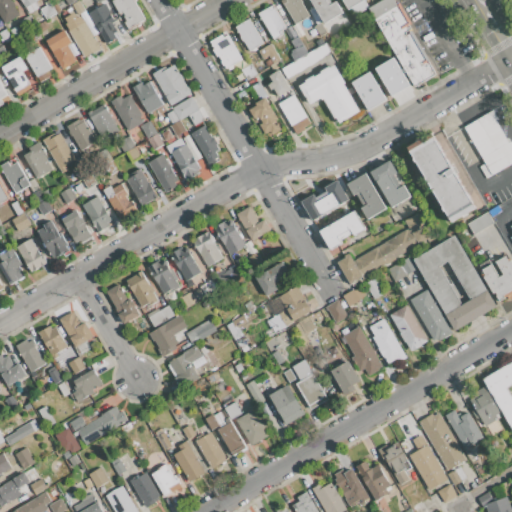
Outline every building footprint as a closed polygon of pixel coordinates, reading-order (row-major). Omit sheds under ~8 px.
[(9,0),(19,15),(5,24),(0,15),(0,0),(9,0)] [(38,0),(35,2),(39,8),(29,13),(26,7),(24,8),(19,0),(38,0)] [(79,0),(85,11),(78,15),(71,4),(79,0)] [(133,0),(144,19),(128,28),(124,22),(126,21),(123,16),(125,15),(122,11),(119,13),(112,1),(113,0),(133,0)] [(283,4),(287,2),(286,0),(300,0),(309,15),(295,24),(283,4)] [(309,0),(325,0),(329,5),(336,1),(343,12),(324,23),(309,0)] [(341,0),(363,0),(368,6),(353,15),(349,7),(347,8),(341,0)] [(434,74),(413,86),(367,8),(380,0),(393,0),(396,4),(398,2),(409,21),(406,23),(428,60),(427,61),(434,74)] [(40,9),(50,3),(56,13),(46,19),(40,9)] [(88,13),(104,3),(114,21),(112,23),(114,27),(111,29),(116,38),(106,44),(88,13)] [(258,13),(274,5),(286,27),(278,31),(280,35),(272,40),(258,13)] [(240,35),(235,27),(249,18),(263,43),(249,51),(244,42),(241,41),(240,38),(240,35)] [(67,29),(85,19),(102,48),(84,58),(67,29)] [(49,27),(38,34),(34,27),(45,21),(49,27)] [(10,30),(17,26),(22,33),(14,38),(10,30)] [(34,27),(38,34),(40,37),(34,41),(27,31),(34,27)] [(5,43),(0,34),(0,32),(6,29),(12,39),(5,43)] [(46,40),(64,29),(72,43),(68,45),(75,57),(73,59),(75,62),(63,69),(46,40)] [(210,41),(222,34),(223,37),(227,35),(241,59),(225,68),(218,56),(216,57),(212,50),(214,48),(210,41)] [(258,51),(271,44),(279,60),(272,64),(268,56),(262,59),(258,51)] [(292,58),(294,62),(282,67),(285,75),(330,56),(326,44),(292,58)] [(23,55),(32,50),(33,51),(39,47),(52,69),(49,70),(51,75),(40,82),(37,77),(23,55)] [(1,67),(19,56),(27,68),(21,72),(31,88),(19,96),(1,67)] [(373,68),(392,57),(408,85),(389,96),(373,68)] [(240,69),(251,63),(257,74),(246,80),(240,69)] [(179,74),(180,74),(182,76),(183,77),(183,79),(183,81),(187,87),(188,87),(189,88),(189,89),(189,90),(189,91),(190,93),(171,105),(152,74),(165,66),(166,69),(173,65),(179,74)] [(298,86),(305,82),(304,80),(313,74),(314,77),(320,73),(319,71),(328,66),(330,68),(335,65),(361,110),(338,124),(335,119),(334,120),(322,98),(310,105),(298,86)] [(290,89),(278,96),(274,89),(271,90),(268,84),(272,82),(269,76),(278,70),(290,89)] [(350,82),(368,71),(385,99),(367,110),(350,82)] [(162,105),(148,113),(132,87),(141,81),(143,85),(148,82),(162,105)] [(259,100),(251,86),(258,81),(267,96),(264,98),(277,119),(275,121),(280,130),(272,135),(270,131),(264,134),(259,125),(262,123),(259,117),(254,120),(248,110),(256,105),(255,103),(259,100)] [(0,105),(8,102),(0,83),(0,105)] [(278,104),(294,94),(310,123),(302,127),(304,130),(296,135),(278,104)] [(143,122),(129,131),(110,101),(120,95),(122,99),(129,95),(141,115),(139,116),(143,122)] [(191,96),(198,109),(188,115),(179,120),(173,110),(172,108),(191,96)] [(104,104),(119,130),(103,140),(87,112),(91,110),(92,111),(104,104)] [(198,109),(204,119),(194,125),(188,115),(198,109)] [(179,120),(172,124),(166,114),(173,110),(179,120)] [(511,161),(485,178),(477,166),(484,162),(462,127),(490,110),(495,119),(494,120),(505,138),(506,137),(508,141),(509,140),(510,140),(511,141),(511,142),(511,161)] [(66,127),(79,119),(80,121),(83,119),(96,141),(80,151),(66,127)] [(179,120),(186,130),(176,136),(170,126),(172,124),(179,120)] [(147,139),(140,127),(149,121),(157,133),(147,139)] [(190,133),(204,125),(211,137),(213,136),(217,143),(215,144),(219,150),(215,152),(220,160),(210,166),(190,133)] [(42,140),(52,133),(54,136),(60,133),(75,159),(65,165),(68,170),(62,173),(42,140)] [(163,145),(154,150),(147,139),(157,133),(163,145)] [(407,147),(431,133),(474,209),(450,222),(407,147)] [(182,138),(188,135),(195,145),(189,149),(182,138)] [(129,136),(135,146),(124,152),(118,142),(129,136)] [(181,137),(199,168),(195,170),(197,173),(186,180),(166,146),(181,137)] [(52,169),(37,178),(23,155),(31,151),(29,147),(38,142),(46,154),(44,155),(52,169)] [(162,153),(166,158),(172,167),(170,168),(177,181),(174,182),(176,185),(165,192),(147,163),(162,153)] [(410,196),(391,207),(370,172),(390,160),(398,173),(390,178),(396,189),(403,184),(410,196)] [(28,185),(16,193),(0,167),(0,165),(7,161),(10,166),(17,162),(29,181),(34,178),(40,188),(33,193),(28,185)] [(126,179),(132,175),(130,173),(138,168),(139,171),(141,169),(157,196),(142,205),(126,179)] [(385,208),(367,219),(360,207),(363,205),(363,206),(367,204),(365,201),(361,203),(356,194),(353,195),(347,184),(365,173),(385,208)] [(349,200),(313,221),(301,202),(313,195),(315,197),(326,191),(324,187),(337,180),(349,200)] [(0,183),(9,199),(0,203),(0,183)] [(121,183),(128,194),(125,196),(128,201),(131,199),(136,209),(120,219),(102,190),(110,186),(112,189),(121,183)] [(46,199),(37,205),(30,194),(33,193),(40,188),(46,199)] [(60,193),(69,188),(75,199),(66,204),(60,193)] [(82,205),(97,196),(111,220),(107,222),(108,225),(98,232),(82,205)] [(43,215),(37,205),(46,199),(52,209),(43,215)] [(24,212),(18,215),(11,204),(17,200),(20,206),(24,212)] [(29,209),(24,212),(20,206),(25,203),(29,209)] [(236,214),(250,206),(259,222),(264,219),(271,231),(251,241),(236,214)] [(365,230),(354,236),(352,232),(339,240),(341,243),(330,249),(319,230),(353,210),(365,230)] [(61,220),(76,211),(90,234),(89,234),(91,237),(81,243),(79,240),(75,242),(61,220)] [(473,235),(467,224),(487,212),(493,223),(473,235)] [(12,220),(24,213),(31,224),(19,232),(12,220)] [(421,242),(422,243),(414,247),(414,246),(394,258),(395,259),(386,264),(386,263),(370,272),(370,274),(362,279),(361,277),(350,284),(336,262),(349,255),(353,261),(408,228),(405,221),(418,213),(432,235),(421,242)] [(233,224),(245,246),(230,255),(214,227),(224,221),(225,223),(226,222),(226,221),(227,220),(228,220),(230,219),(231,220),(232,221),(233,222),(233,223),(233,224)] [(37,231),(44,226),(43,224),(50,220),(61,239),(63,238),(67,245),(65,246),(67,249),(54,258),(37,231)] [(222,258),(207,267),(192,240),(207,231),(222,258)] [(413,259),(423,253),(429,249),(455,235),(495,307),(453,330),(413,259)] [(16,247),(29,238),(45,263),(32,272),(16,247)] [(201,273),(185,282),(169,254),(185,245),(201,273)] [(421,249),(427,245),(429,249),(423,253),(421,249)] [(10,285),(0,269),(0,262),(1,262),(0,260),(0,252),(10,246),(27,273),(10,285)] [(493,293),(483,276),(485,275),(482,270),(491,264),(498,277),(502,274),(495,262),(505,256),(508,261),(510,260),(511,263),(511,296),(508,299),(507,296),(499,301),(494,292),(493,293)] [(415,269),(405,274),(398,263),(409,257),(415,269)] [(166,265),(178,286),(164,294),(148,266),(154,263),(156,266),(161,263),(161,262),(161,261),(162,260),(163,260),(164,260),(165,260),(166,260),(167,261),(167,262),(167,263),(167,264),(166,265)] [(266,296),(255,277),(281,262),(288,274),(274,282),(278,289),(266,296)] [(398,263),(405,274),(393,281),(387,269),(398,263)] [(126,280),(141,272),(158,301),(149,306),(147,303),(141,307),(126,280)] [(373,299),(364,283),(375,277),(384,292),(373,299)] [(105,291),(119,284),(127,299),(130,298),(139,315),(121,325),(115,314),(118,313),(105,291)] [(310,311),(284,325),(277,313),(284,309),(277,296),(296,285),(310,311)] [(358,300),(353,289),(342,296),(347,306),(358,300)] [(452,333),(438,340),(437,338),(433,340),(410,299),(427,289),(452,333)] [(196,302),(184,309),(177,298),(190,291),(196,302)] [(243,304),(250,300),(254,307),(247,312),(243,304)] [(325,307),(338,300),(347,316),(334,323),(325,307)] [(427,341),(410,351),(405,342),(403,342),(398,333),(400,332),(389,314),(406,304),(427,341)] [(148,317),(168,305),(174,316),(154,327),(148,317)] [(58,319),(73,310),(80,323),(84,321),(93,336),(74,347),(58,319)] [(232,321),(243,315),(247,321),(235,328),(232,321)] [(315,328),(300,336),(294,325),(298,323),(298,322),(308,316),(315,328)] [(369,326),(384,318),(406,357),(397,362),(395,359),(387,363),(372,337),(374,336),(369,326)] [(149,334),(166,324),(167,326),(175,322),(182,336),(175,340),(177,343),(174,345),(176,348),(162,356),(158,349),(159,348),(154,339),(153,340),(149,334)] [(185,333),(200,324),(207,337),(192,346),(185,333)] [(37,332),(50,325),(52,329),(57,326),(68,346),(51,356),(37,332)] [(378,368),(379,370),(368,376),(367,374),(364,368),(359,371),(350,357),(353,355),(342,335),(359,326),(382,366),(378,368)] [(15,346),(26,339),(28,342),(33,339),(46,363),(30,372),(15,346)] [(201,355),(189,362),(198,379),(181,389),(174,378),(177,376),(168,361),(196,346),(201,355)] [(334,346),(337,352),(331,356),(327,350),(334,346)] [(271,354),(277,350),(284,361),(277,365),(271,354)] [(0,373),(0,354),(1,354),(3,357),(9,354),(15,365),(19,362),(27,375),(7,386),(0,373)] [(67,363),(79,356),(86,367),(74,374),(67,363)] [(292,367),(305,359),(325,395),(308,405),(296,383),(300,381),(292,367)] [(330,371),(348,360),(359,380),(352,384),(355,389),(344,395),(330,371)] [(511,428),(482,379),(511,361),(511,428)] [(95,368),(103,383),(92,388),(94,392),(77,402),(72,393),(75,391),(73,387),(75,385),(73,381),(95,368)] [(282,372),(289,368),(295,378),(288,382),(282,372)] [(48,373),(55,369),(62,380),(55,384),(48,373)] [(245,384),(253,379),(265,400),(256,405),(245,384)] [(223,383),(232,399),(222,404),(214,389),(223,383)] [(268,395),(288,384),(304,414),(285,424),(268,395)] [(486,425),(485,426),(479,416),(476,418),(471,410),(474,408),(469,400),(474,397),(472,394),(484,386),(500,412),(495,415),(497,419),(496,419),(501,428),(492,434),(486,425)] [(224,408),(234,402),(241,413),(230,419),(224,408)] [(56,423),(48,427),(38,410),(46,405),(56,423)] [(85,445),(77,430),(102,415),(101,414),(116,405),(120,411),(123,410),(129,420),(85,445)] [(236,420),(259,407),(273,432),(250,445),(236,420)] [(467,447),(465,444),(463,445),(445,415),(453,410),(460,422),(462,421),(460,417),(468,413),(474,423),(474,422),(483,437),(471,444),(473,446),(469,448),(468,446),(467,447)] [(213,415),(219,411),(224,419),(218,423),(213,415)] [(461,462),(447,470),(418,421),(432,413),(433,415),(438,412),(465,459),(461,462)] [(204,418),(212,413),(213,415),(218,423),(219,425),(211,429),(204,418)] [(4,438),(15,431),(15,430),(29,421),(35,431),(8,446),(4,438)] [(217,429),(231,422),(246,448),(232,455),(217,429)] [(61,427),(69,423),(75,433),(67,437),(61,427)] [(182,429),(190,425),(195,435),(187,439),(182,429)] [(79,448),(67,427),(54,435),(67,455),(79,448)] [(195,440),(210,431),(226,460),(211,469),(195,440)] [(156,437),(163,433),(171,446),(164,450),(156,437)] [(420,434),(447,480),(429,491),(408,455),(417,450),(411,439),(420,434)] [(173,454),(180,450),(178,446),(186,441),(204,473),(189,482),(173,454)] [(387,447),(397,442),(412,467),(407,470),(410,474),(407,476),(410,481),(398,488),(381,458),(383,457),(378,449),(386,445),(387,447)] [(14,454),(26,447),(35,462),(23,469),(14,454)] [(0,454),(3,453),(12,468),(0,474),(0,454)] [(68,459),(76,454),(80,461),(72,466),(68,459)] [(110,462),(119,457),(127,470),(118,476),(110,462)] [(362,478),(363,477),(357,467),(365,462),(369,469),(377,465),(390,486),(384,489),(387,493),(375,501),(362,478)] [(164,496),(151,474),(161,468),(160,466),(166,463),(174,478),(175,477),(181,487),(174,491),(174,490),(164,496)] [(478,464),(482,472),(478,474),(473,466),(478,464)] [(0,486),(2,485),(2,484),(24,472),(24,473),(34,467),(38,475),(28,480),(29,481),(17,488),(22,495),(0,507),(0,486)] [(88,474),(100,467),(108,481),(96,489),(88,474)] [(334,479),(336,478),(334,474),(342,469),(344,472),(351,468),(369,498),(359,504),(357,501),(349,505),(334,479)] [(447,474),(454,469),(461,481),(454,485),(447,474)] [(146,472),(161,498),(145,507),(129,480),(132,478),(133,479),(146,472)] [(83,481),(88,478),(93,486),(87,489),(83,481)] [(71,487),(81,481),(84,487),(74,493),(71,487)] [(330,483),(346,510),(342,511),(324,511),(311,489),(320,483),(322,488),(330,483)] [(449,484),(456,496),(445,503),(438,491),(449,484)] [(113,511),(105,496),(123,485),(138,511),(113,511)] [(294,511),(293,510),(295,509),(293,505),(299,501),(296,497),(306,491),(317,511),(294,511)] [(12,511),(15,510),(14,509),(40,494),(48,508),(41,511),(12,511)] [(487,511),(485,504),(506,496),(511,511),(506,511),(487,511)] [(79,511),(97,502),(100,506),(104,503),(109,511),(79,511)]
